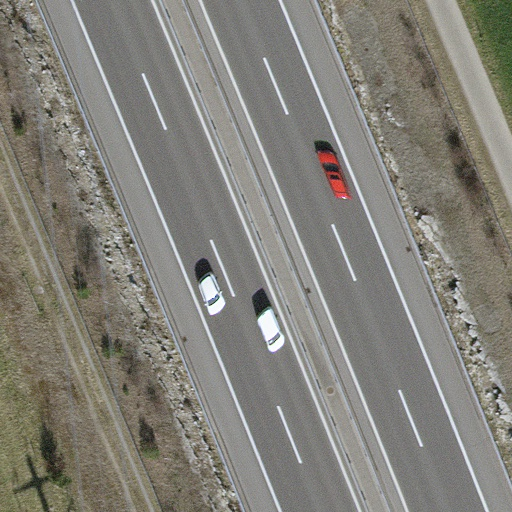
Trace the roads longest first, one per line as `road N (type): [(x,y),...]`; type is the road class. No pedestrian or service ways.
road 1 (motorway): [(111,0),(318,511)]
road 2 (motorway): [(447,511),(242,0)]
road 3 (track): [(137,511),(0,175)]
road 4 (track): [(437,0),(511,177)]
